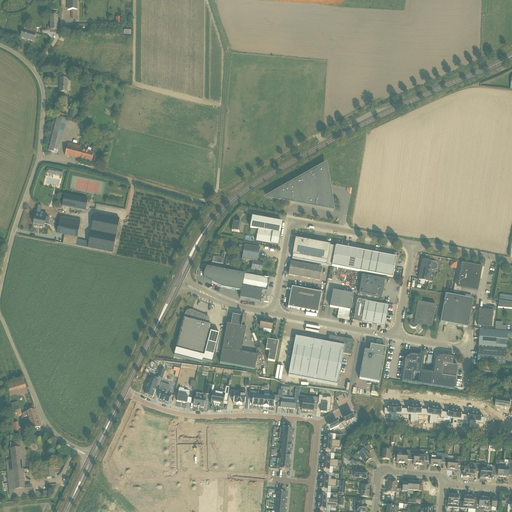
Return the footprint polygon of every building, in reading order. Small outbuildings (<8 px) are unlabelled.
[(67,0),(68,10),(77,10),(77,0),(67,0)] [(23,30),(21,38),(34,42),(36,34),(27,31),(28,28),(24,27),(23,30)] [(67,92),(68,79),(60,78),(60,92),(67,92)] [(71,109),(69,119),(75,121),(78,110),(71,109)] [(60,149),(64,134),(53,131),(48,151),(59,154),(60,149)] [(91,163),(94,153),(85,150),(85,148),(68,143),(65,156),(79,159),(79,160),(91,163)] [(281,200),(325,208),(333,210),(326,164),(267,198),(277,200),(279,202),(281,200)] [(64,172),(57,170),(47,168),(46,173),(56,176),(56,175),(63,176),(64,172)] [(65,195),(62,207),(86,211),(88,200),(65,195)] [(36,212),(35,215),(36,216),(36,218),(35,218),(33,225),(34,225),(44,227),(45,223),(48,224),(49,218),(47,217),(48,214),(36,212)] [(113,253),(120,219),(94,214),(89,242),(77,240),(81,222),(60,218),(57,234),(64,235),(63,244),(113,253)] [(250,228),(271,232),(280,234),(282,222),(252,217),(250,228)] [(239,232),(240,227),(241,222),(234,221),(234,220),(233,220),(231,231),(232,231),(239,232)] [(273,233),(258,230),(256,242),(271,244),(273,233)] [(336,246),(323,244),(319,244),(319,243),(317,243),(313,242),(314,242),(295,239),(292,255),(293,255),(292,259),(332,267),(336,246)] [(242,259),(252,261),(251,270),(262,272),(263,263),(257,262),(260,248),(244,245),(240,244),(239,248),(244,248),(242,259)] [(348,249),(336,246),(332,267),(344,269),(348,249)] [(344,269),(357,271),(361,251),(348,249),(344,269)] [(386,277),(389,263),(395,265),(396,258),(361,251),(357,271),(386,277)] [(221,258),(213,257),(212,262),(223,265),(224,259),(225,254),(222,254),(221,258)] [(233,258),(226,257),(225,265),(232,266),(233,258)] [(436,263),(432,262),(422,260),(419,280),(429,282),(431,271),(434,272),(437,270),(438,266),(436,263)] [(288,275),(320,281),(322,268),(291,262),(288,275)] [(396,265),(395,265),(389,263),(386,277),(393,278),(394,271),(395,271),(396,265)] [(462,263),(457,287),(478,291),(482,267),(462,263)] [(242,287),(244,274),(207,267),(204,274),(204,275),(204,276),(204,277),(204,278),(205,279),(206,280),(221,288),(241,291),(242,287)] [(269,279),(244,274),(242,287),(241,291),(240,298),(260,302),(262,291),(267,292),(269,279)] [(359,294),(381,298),(382,294),(383,294),(385,285),(384,285),(385,280),(362,276),(359,294)] [(288,308),(318,313),(322,293),(292,288),(288,308)] [(330,307),(340,309),(343,293),(333,291),(330,307)] [(353,295),(343,293),(340,309),(338,318),(348,320),(353,295)] [(468,328),(473,300),(446,294),(440,322),(468,328)] [(353,321),(361,322),(384,326),(388,306),(357,300),(353,321)] [(420,333),(419,332),(420,332),(421,331),(422,330),(422,329),(423,328),(423,327),(423,326),(432,328),(436,306),(418,302),(415,315),(414,315),(413,315),(412,315),(411,315),(410,316),(409,316),(408,317),(408,316),(411,321),(411,322),(410,323),(410,324),(410,325),(410,326),(410,327),(411,327),(412,328),(413,328),(414,328),(415,328),(416,328),(419,333),(420,333)] [(207,317),(192,310),(191,310),(190,310),(189,310),(188,310),(188,311),(187,311),(186,312),(186,313),(185,313),(181,325),(182,325),(173,356),(202,363),(203,361),(212,363),(219,334),(205,330),(209,321),(208,321),(209,318),(207,317)] [(493,311),(479,310),(477,326),(492,327),(493,311)] [(255,370),(257,356),(241,353),(246,328),(241,327),(243,316),(243,317),(232,315),(231,325),(227,324),(220,363),(255,370)] [(264,328),(271,330),(273,322),(261,320),(260,325),(257,325),(255,331),(263,332),(264,328)] [(508,332),(480,330),(477,364),(505,366),(508,332)] [(308,346),(294,344),(288,376),(337,385),(343,354),(351,355),(353,340),(332,336),(329,338),(328,343),(309,340),(308,346)] [(275,362),(278,342),(268,340),(266,350),(270,351),(268,361),(275,362)] [(359,379),(379,383),(386,348),(375,346),(374,347),(370,346),(369,352),(369,355),(364,354),(359,379)] [(405,360),(405,361),(405,362),(401,382),(420,384),(421,373),(424,357),(414,355),(413,355),(412,355),(411,355),(410,355),(410,356),(409,356),(408,356),(408,357),(407,357),(406,358),(406,359),(405,360)] [(455,390),(456,379),(458,366),(453,365),(454,358),(445,356),(444,356),(443,356),(442,356),(441,356),(440,357),(439,357),(438,357),(438,358),(437,358),(437,359),(436,359),(436,360),(435,361),(435,362),(435,363),(433,375),(421,373),(420,384),(455,390)] [(159,377),(157,382),(149,379),(148,384),(146,384),(145,388),(146,389),(145,393),(153,396),(157,385),(160,386),(165,371),(160,369),(158,377),(159,377)] [(15,381),(18,389),(26,387),(23,379),(15,381)] [(167,395),(169,390),(159,387),(158,393),(161,394),(158,401),(169,404),(171,396),(167,395)] [(225,393),(219,392),(217,405),(223,407),(223,406),(224,402),(227,402),(230,388),(226,387),(225,393)] [(288,400),(288,409),(294,409),(295,404),(298,404),(300,389),(295,388),(294,401),(288,400)] [(288,409),(288,400),(282,400),(283,391),(279,390),(278,396),(278,402),(281,402),(281,408),(288,409)] [(183,393),(178,392),(177,401),(187,403),(189,392),(183,391),(183,393)] [(217,405),(219,392),(213,391),(211,404),(217,405)] [(239,405),(240,395),(240,391),(240,395),(234,394),(234,392),(231,392),(231,398),(234,398),(233,404),(239,405)] [(257,406),(258,396),(259,394),(253,394),(250,394),(250,400),(253,400),(252,406),(257,406)] [(195,397),(193,406),(197,407),(200,408),(204,408),(206,400),(206,397),(203,396),(202,399),(195,397)] [(269,397),(268,407),(274,408),(275,402),(278,402),(278,396),(275,396),(275,398),(269,397)] [(301,411),(307,412),(309,401),(305,401),(306,397),(300,396),(299,402),(302,403),(301,411)] [(322,396),(319,396),(318,404),(321,404),(321,412),(327,413),(327,411),(330,412),(331,398),(326,397),(326,398),(322,398),(322,396)] [(510,399),(496,397),(495,406),(509,408),(510,399)] [(312,401),(309,401),(307,412),(313,412),(314,404),(317,404),(318,398),(312,398),(312,401)] [(394,421),(395,406),(388,405),(387,409),(384,409),(384,415),(387,415),(388,413),(390,413),(390,421),(394,421)] [(401,415),(404,415),(404,409),(401,409),(401,406),(395,406),(394,421),(398,421),(398,413),(401,413),(401,415)] [(408,409),(404,409),(404,415),(407,415),(407,414),(410,414),(410,422),(414,422),(415,406),(408,406),(408,409)] [(424,413),(424,410),(421,410),(421,406),(415,406),(414,422),(418,422),(418,414),(421,414),(421,416),(424,416),(424,413)] [(18,407),(11,409),(14,418),(21,415),(21,414),(18,407)] [(424,413),(424,416),(427,416),(427,414),(430,415),(429,424),(433,425),(433,423),(435,408),(428,407),(428,410),(425,410),(424,413)] [(440,418),(444,419),(445,413),(441,412),(442,409),(435,408),(433,423),(436,424),(437,424),(438,416),(441,416),(440,418)] [(34,410),(26,412),(22,413),(21,415),(22,418),(24,417),(28,416),(28,417),(29,419),(37,416),(34,410)] [(445,413),(444,419),(447,419),(447,417),(450,418),(449,426),(453,426),(455,411),(448,410),(448,413),(445,413)] [(460,421),(464,421),(464,415),(461,415),(462,412),(455,411),(453,426),(457,427),(458,419),(461,419),(460,421)] [(464,415),(464,421),(467,422),(467,420),(470,420),(469,428),(473,429),(475,413),(468,412),(468,416),(464,415)] [(346,423),(354,419),(351,413),(342,418),(344,421),(341,423),(344,428),(347,426),(346,423)] [(475,413),(473,429),(476,429),(477,421),(480,422),(480,424),(483,424),(484,418),(481,418),(482,414),(475,413)] [(29,419),(32,430),(40,427),(37,416),(29,419)] [(131,421),(141,426),(144,420),(146,421),(147,418),(142,416),(140,419),(134,416),(131,421)] [(141,426),(131,421),(129,427),(135,430),(134,433),(139,435),(141,432),(138,431),(141,426)] [(344,428),(341,423),(338,424),(336,421),(327,425),(330,431),(339,426),(340,430),(344,428)] [(236,428),(230,428),(230,440),(243,440),(243,434),(240,434),(240,432),(236,432),(236,428)] [(257,442),(258,430),(252,429),(252,433),(248,433),(248,435),(245,435),(245,441),(257,442)] [(264,430),(258,430),(257,442),(270,442),(270,436),(267,436),(267,434),(263,434),(264,430)] [(324,436),(324,443),(340,445),(340,441),(332,440),(333,434),(327,434),(326,437),(324,436)] [(123,440),(132,445),(135,439),(137,440),(138,437),(133,435),(132,438),(125,435),(123,440)] [(130,450),(132,445),(123,440),(120,446),(126,449),(125,452),(131,454),(132,451),(130,450)] [(340,445),(324,443),(323,450),(325,450),(325,453),(331,454),(331,447),(340,448),(340,445)] [(6,461),(7,471),(23,470),(20,448),(11,449),(12,461),(6,461)] [(427,462),(428,455),(428,451),(420,450),(419,456),(419,465),(424,465),(424,462),(427,462)] [(396,463),(402,463),(402,454),(403,452),(394,451),(393,459),(396,459),(396,463)] [(407,460),(410,460),(411,455),(411,451),(406,451),(406,455),(402,454),(402,463),(407,464),(407,460)] [(419,456),(415,455),(416,452),(411,451),(411,455),(410,460),(413,461),(413,464),(419,465),(419,456)] [(361,461),(362,460),(365,464),(371,458),(366,452),(359,457),(360,457),(359,458),(361,461)] [(322,463),(338,464),(338,461),(330,460),(331,454),(325,453),(325,456),(322,456),(322,463)] [(441,454),(441,458),(436,457),(435,466),(441,467),(441,463),(444,463),(445,454),(441,454)] [(445,454),(444,463),(447,464),(447,469),(452,469),(453,461),(448,460),(448,455),(445,454)] [(430,466),(435,466),(436,457),(431,457),(431,456),(428,455),(427,462),(430,462),(430,466)] [(231,468),(237,469),(238,457),(228,456),(228,464),(232,465),(231,468)] [(238,457),(237,469),(243,469),(243,465),(247,466),(247,457),(238,457)] [(462,458),(453,457),(453,461),(452,469),(458,470),(458,466),(461,467),(462,458)] [(259,471),(260,461),(254,460),(254,458),(251,458),(250,464),(253,464),(252,471),(259,471)] [(462,458),(461,467),(464,467),(463,477),(469,477),(469,469),(466,469),(466,466),(464,466),(465,459),(462,458)] [(266,461),(260,461),(259,471),(265,472),(266,465),(269,465),(269,459),(266,459),(266,461)] [(504,464),(504,465),(503,468),(504,468),(503,477),(508,478),(509,470),(511,470),(511,475),(511,469),(511,461),(509,461),(508,464),(504,464)] [(323,470),(323,473),(329,473),(330,467),(338,468),(338,464),(322,463),(321,469),(323,470)] [(503,468),(504,465),(498,465),(498,463),(495,463),(495,469),(498,469),(497,477),(503,477),(504,468),(503,468)] [(478,473),(478,465),(470,464),(469,469),(469,477),(474,478),(475,472),(478,473)] [(486,470),(487,465),(478,465),(478,473),(480,473),(480,478),(486,479),(486,470)] [(46,467),(47,478),(55,477),(55,473),(59,472),(58,466),(46,467)] [(25,494),(25,486),(23,470),(7,471),(10,495),(25,494)] [(360,471),(360,470),(355,470),(354,478),(366,479),(367,472),(360,471)] [(320,482),(336,484),(337,480),(328,479),(329,473),(323,473),(323,476),(321,475),(320,482)] [(159,484),(140,485),(141,493),(140,493),(141,498),(141,503),(160,502),(160,511),(182,511),(182,501),(182,498),(183,498),(182,493),(181,482),(159,483),(159,484)] [(321,492),(327,493),(328,486),(336,487),(336,484),(320,482),(319,489),(321,489),(321,492)] [(397,489),(397,483),(388,482),(387,487),(386,487),(386,491),(387,491),(387,492),(396,493),(395,498),(398,498),(399,492),(399,490),(397,489)] [(368,497),(369,486),(362,485),(361,497),(368,497)] [(327,493),(321,492),(321,495),(319,495),(318,502),(334,503),(335,500),(326,499),(327,493)] [(454,495),(449,495),(448,501),(446,501),(445,507),(453,508),(454,495)] [(458,502),(459,495),(454,495),(453,508),(460,509),(461,502),(458,502)] [(460,509),(468,509),(469,496),(464,496),(463,502),(461,502),(460,509)] [(469,496),(468,509),(476,510),(476,504),(474,503),(474,497),(469,496)] [(478,510),(483,510),(484,498),(479,497),(479,504),(476,504),(476,510),(478,510)] [(491,508),(491,505),(489,505),(489,498),(484,498),(483,510),(488,511),(491,511),(491,508)] [(497,505),(497,499),(492,498),(491,505),(491,508),(496,509),(496,511),(499,511),(499,505),(497,505)] [(365,507),(365,501),(358,501),(358,505),(357,511),(366,511),(367,507),(365,507)] [(320,509),(319,511),(323,511),(325,511),(326,506),(334,507),(334,503),(318,502),(317,508),(320,509)] [(387,506),(386,511),(395,511),(398,511),(399,507),(403,508),(403,504),(391,503),(391,506),(387,506)]
